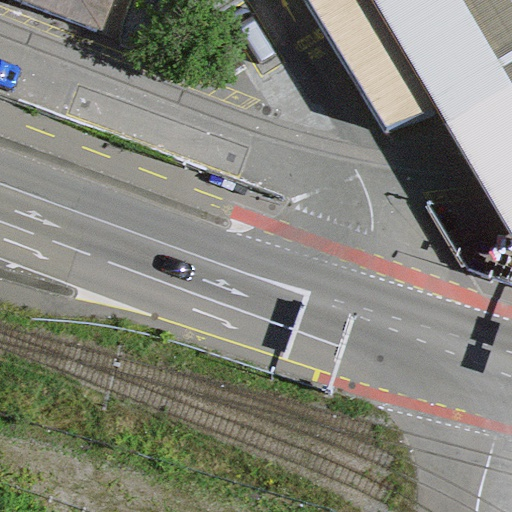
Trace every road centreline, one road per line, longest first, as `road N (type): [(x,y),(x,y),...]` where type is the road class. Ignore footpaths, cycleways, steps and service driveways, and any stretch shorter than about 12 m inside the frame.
road 1 (secondary): [(511,366),(0,183)]
road 2 (unclassified): [(511,380),(476,511)]
